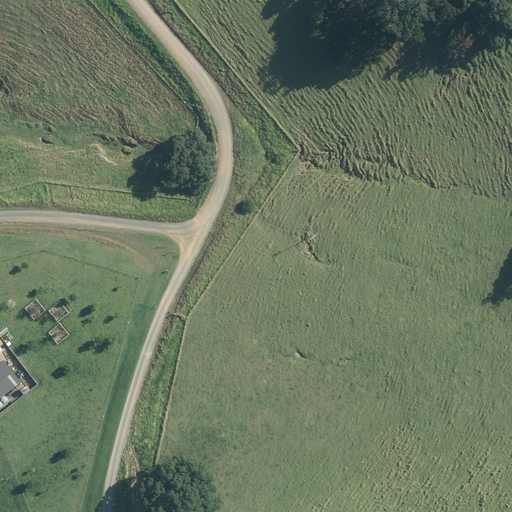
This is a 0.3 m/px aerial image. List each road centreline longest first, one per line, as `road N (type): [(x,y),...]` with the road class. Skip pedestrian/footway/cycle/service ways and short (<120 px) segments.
road 1 (unclassified): [(199,228),(154,328),(113,464),(107,511)]
road 2 (unclassified): [(135,0),(194,69),(226,138),(223,181),(199,228)]
road 3 (unclassified): [(0,215),(199,228)]
